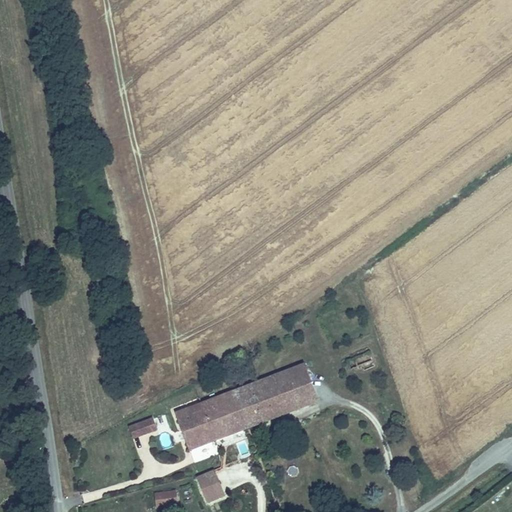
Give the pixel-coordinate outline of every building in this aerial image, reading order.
[(368,350),(346,359),(349,368),(356,366),(359,373),(374,367),(368,350)] [(303,364),(233,393),(248,427),(318,398),(303,364)] [(233,393),(202,406),(217,439),(248,427),(233,393)] [(202,406),(177,416),(192,450),(217,439),(202,406)] [(134,440),(158,430),(153,416),(128,426),(134,440)] [(288,467),(288,475),(298,475),(298,467),(288,467)] [(217,470),(198,476),(206,504),(225,498),(217,470)] [(156,508),(179,506),(177,490),(154,492),(156,508)]
